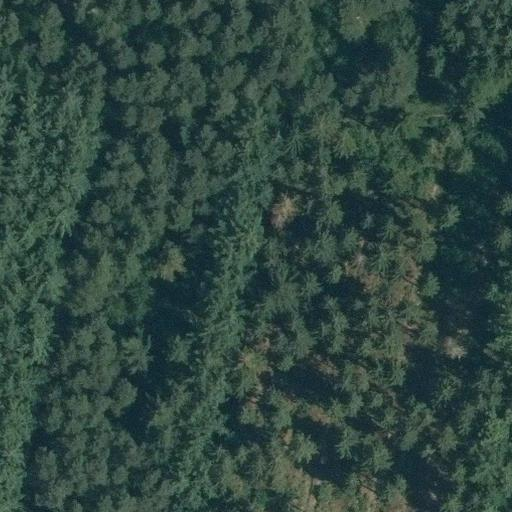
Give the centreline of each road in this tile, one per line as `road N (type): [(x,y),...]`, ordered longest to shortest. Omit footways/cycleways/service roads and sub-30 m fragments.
road 1 (track): [(511,141),(250,68),(123,68),(20,511)]
road 2 (track): [(0,15),(123,68)]
road 3 (track): [(406,0),(310,84)]
